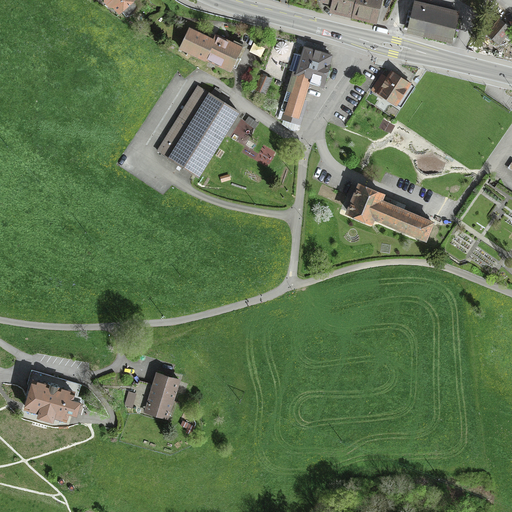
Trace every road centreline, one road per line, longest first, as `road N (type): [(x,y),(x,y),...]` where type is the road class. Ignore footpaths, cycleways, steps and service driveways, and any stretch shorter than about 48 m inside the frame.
road 1 (residential): [(292,287),(167,322),(0,320)]
road 2 (residential): [(370,41),(303,146),(292,287)]
road 3 (residential): [(292,287),(349,267),(415,261),(511,293)]
road 4 (primary): [(219,0),(370,41)]
road 5 (primary): [(370,41),(511,77)]
